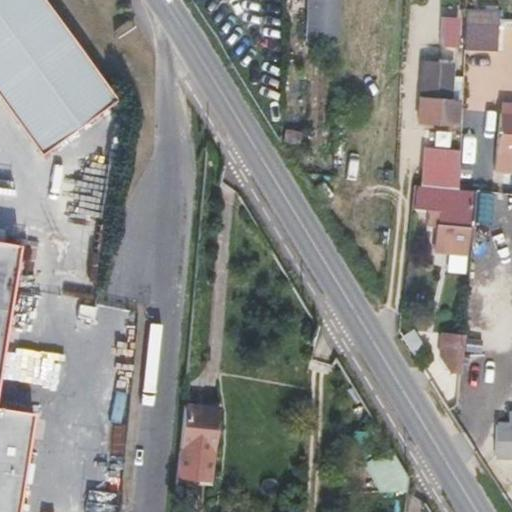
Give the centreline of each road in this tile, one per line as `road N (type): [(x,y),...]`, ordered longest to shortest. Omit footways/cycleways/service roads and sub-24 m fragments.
road 1 (tertiary): [(181,30),(473,511)]
road 2 (unclassified): [(181,30),(147,511)]
